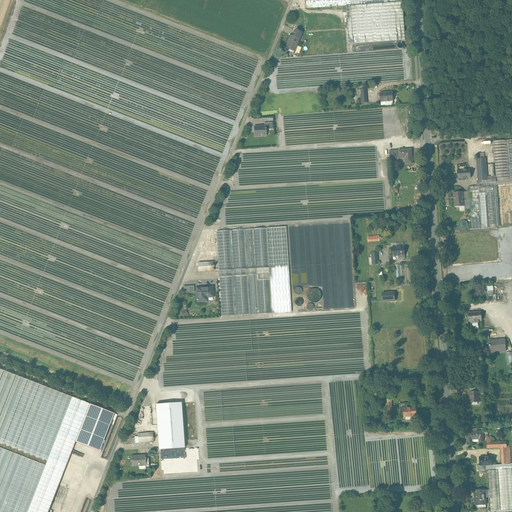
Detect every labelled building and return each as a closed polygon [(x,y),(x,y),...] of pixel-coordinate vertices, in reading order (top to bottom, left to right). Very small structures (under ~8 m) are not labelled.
[(306,0),(307,9),(346,6),(402,2),(402,0),(306,0)] [(402,2),(346,6),(347,44),(405,41),(402,2)] [(294,37),(290,36),(285,48),(299,54),(301,48),(296,46),(299,39),(294,37)] [(392,92),(380,93),(380,102),(385,101),(385,105),(393,104),(393,101),(392,92)] [(265,126),(254,127),(255,137),(266,136),(266,130),(265,126)] [(507,140),(493,141),(496,176),(496,181),(510,180),(510,177),(507,140)] [(411,150),(398,150),(399,159),(406,158),(407,164),(412,164),(411,150)] [(397,151),(389,151),(390,159),(398,159),(397,151)] [(485,158),(477,159),(478,181),(487,181),(486,177),(485,158)] [(470,170),(457,171),(458,179),(470,178),(470,170)] [(491,176),(486,177),(487,181),(478,181),(477,181),(477,186),(487,186),(511,183),(511,176),(510,177),(510,180),(496,181),(496,176),(494,176),(491,176)] [(511,183),(487,186),(477,186),(468,187),(469,192),(469,202),(471,229),(496,227),(496,226),(511,225),(511,183)] [(469,192),(453,193),(454,207),(464,206),(464,202),(469,202),(469,192)] [(466,220),(459,222),(461,229),(468,227),(466,220)] [(286,227),(266,228),(272,313),(272,314),(291,312),(286,227)] [(266,228),(244,229),(249,315),(272,313),(266,228)] [(244,229),(216,231),(222,316),(249,315),(244,229)] [(404,246),(391,247),(391,256),(399,256),(399,257),(404,257),(404,251),(405,251),(405,250),(404,250),(404,246)] [(213,262),(198,263),(198,272),(214,271),(213,267),(214,267),(214,266),(213,266),(213,262)] [(483,286),(474,286),(475,298),(484,297),(483,286)] [(496,301),(496,294),(494,294),(493,286),(487,286),(487,302),(496,301)] [(212,287),(197,288),(197,302),(207,301),(207,297),(213,297),(212,287)] [(395,291),(381,292),(382,302),(395,301),(395,291)] [(481,312),(468,313),(469,322),(471,322),(471,326),(475,326),(475,329),(478,329),(478,325),(477,325),(477,321),(482,321),(481,312)] [(505,340),(489,341),(489,347),(491,347),(491,351),(502,350),(502,351),(505,351),(505,340)] [(478,392),(469,393),(470,403),(478,402),(478,392)] [(392,399),(385,400),(386,404),(383,405),(384,409),(386,409),(387,418),(393,418),(392,399)] [(181,403),(168,404),(172,449),(184,448),(181,403)] [(416,408),(407,408),(407,403),(400,404),(401,418),(417,416),(416,408)] [(168,404),(155,405),(159,450),(172,449),(168,404)] [(493,465),(492,465),(493,469),(491,469),(491,470),(488,470),(491,511),(511,510),(511,478),(511,469),(511,468),(511,467),(511,425),(511,426),(511,434),(511,463),(511,464),(502,465),(493,465)] [(483,431),(471,432),(472,439),(479,439),(479,442),(483,441),(483,431)] [(153,433),(137,434),(138,437),(138,443),(153,442),(153,440),(154,440),(154,438),(153,438),(153,433)] [(486,440),(487,448),(501,448),(502,465),(511,464),(510,447),(507,447),(506,442),(491,443),(491,439),(486,440)] [(50,511),(65,474),(0,448),(0,511),(50,511)] [(145,456),(131,457),(132,466),(145,465),(145,466),(149,466),(148,459),(146,459),(146,458),(145,458),(145,456)] [(487,457),(479,457),(480,465),(477,466),(477,470),(486,470),(491,469),(493,469),(492,465),(493,465),(492,456),(487,457)] [(485,490),(474,490),(475,506),(476,506),(476,508),(486,507),(485,505),(486,505),(485,490)]
